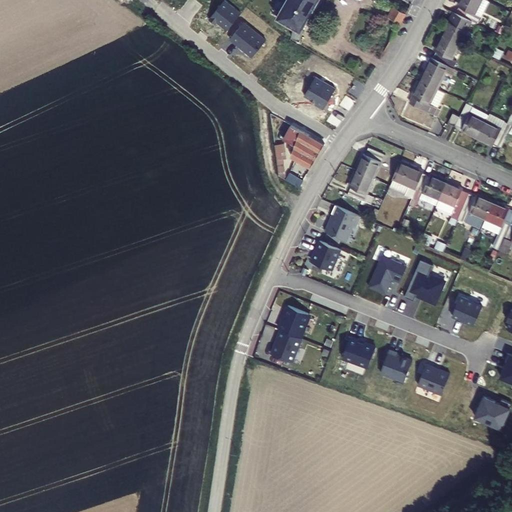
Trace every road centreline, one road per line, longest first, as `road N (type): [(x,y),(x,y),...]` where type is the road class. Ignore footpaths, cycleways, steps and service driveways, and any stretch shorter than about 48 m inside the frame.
road 1 (tertiary): [(213,511),(239,356),(274,269)]
road 2 (unclassified): [(274,269),(489,351)]
road 3 (tertiary): [(274,269),(307,196),(361,115)]
road 4 (residential): [(361,115),(511,182)]
road 5 (tertiary): [(361,115),(433,0)]
